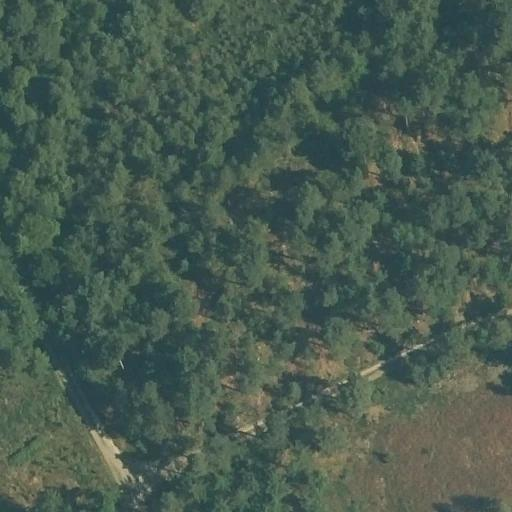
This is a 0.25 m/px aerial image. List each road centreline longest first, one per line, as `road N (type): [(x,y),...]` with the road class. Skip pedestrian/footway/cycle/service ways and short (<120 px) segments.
road 1 (track): [(126,494),(511,332)]
road 2 (track): [(0,194),(134,511)]
